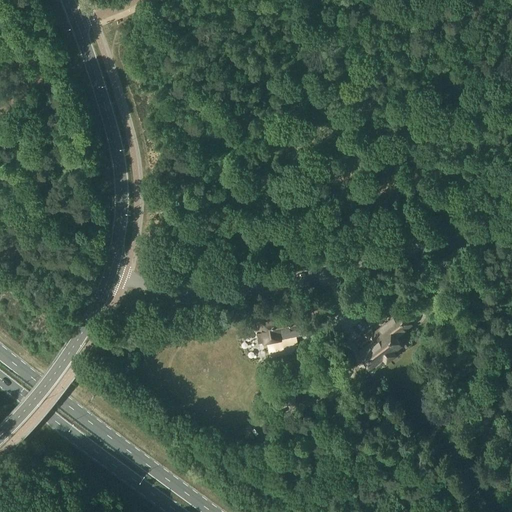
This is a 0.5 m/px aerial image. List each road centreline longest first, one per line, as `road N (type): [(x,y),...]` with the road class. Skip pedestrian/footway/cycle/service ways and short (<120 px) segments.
road 1 (unclassified): [(511,227),(281,283),(214,291),(159,289),(110,273)]
road 2 (primary): [(214,511),(0,351)]
road 3 (tertiary): [(110,273),(120,229),(119,167),(76,21)]
road 4 (primary): [(0,378),(178,511)]
road 5 (tertiary): [(0,436),(72,349),(110,273)]
